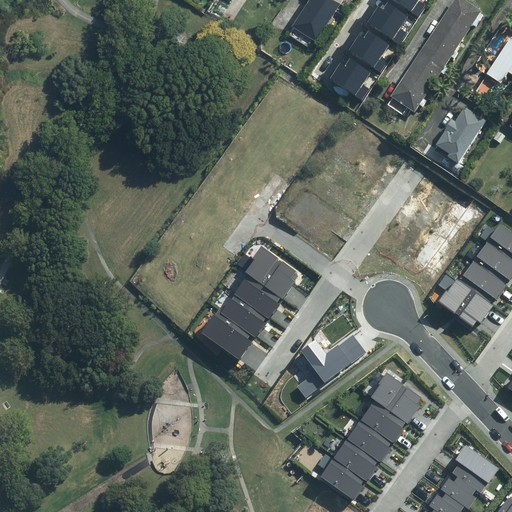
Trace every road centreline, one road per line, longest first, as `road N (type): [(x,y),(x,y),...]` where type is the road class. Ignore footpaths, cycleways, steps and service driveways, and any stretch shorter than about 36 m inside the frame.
road 1 (residential): [(376,511),(463,387)]
road 2 (residential): [(337,272),(266,372)]
road 3 (residential): [(406,173),(337,272)]
